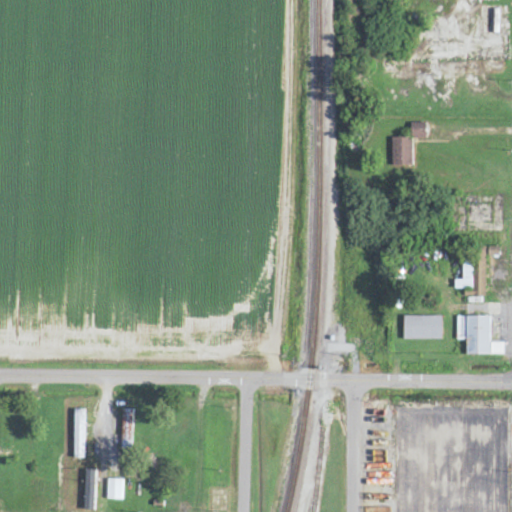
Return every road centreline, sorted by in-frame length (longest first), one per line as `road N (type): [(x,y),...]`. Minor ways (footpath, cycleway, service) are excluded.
road 1 (tertiary): [(511,377),(0,376)]
road 2 (residential): [(241,511),(250,376)]
road 3 (residential): [(351,511),(352,376)]
